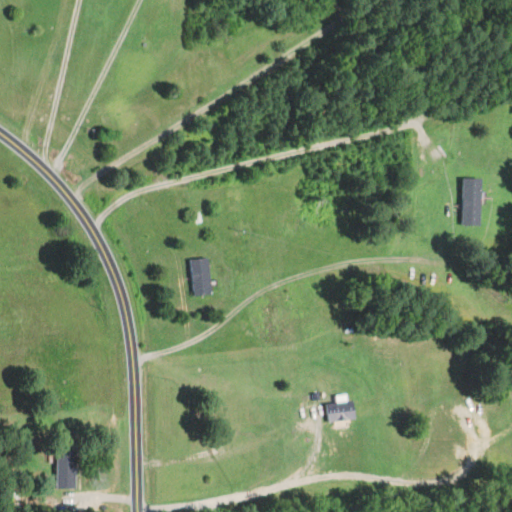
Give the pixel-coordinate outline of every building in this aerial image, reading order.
[(462,225),(483,225),(483,178),(462,178),(462,225)] [(190,260),(193,296),(212,295),(210,259),(190,260)] [(300,340),(290,291),(276,294),(287,342),(300,340)] [(324,404),(333,403),(332,394),(343,393),(344,399),(350,399),(352,417),(325,420),(324,404)] [(58,489),(77,489),(77,446),(58,446),(58,489)]
